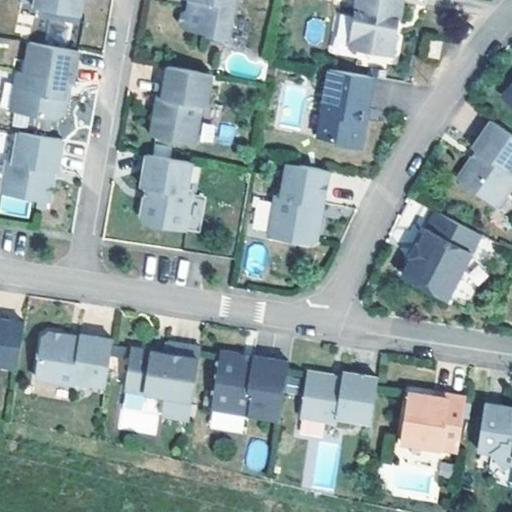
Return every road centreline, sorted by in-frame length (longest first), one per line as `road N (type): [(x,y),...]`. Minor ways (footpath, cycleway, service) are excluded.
road 1 (residential): [(511,8),(419,131),(327,322)]
road 2 (residential): [(78,282),(128,0)]
road 3 (residential): [(78,282),(327,322)]
road 4 (residential): [(327,322),(511,346)]
